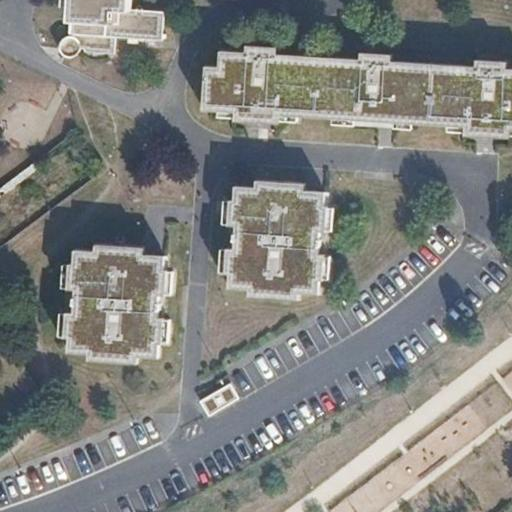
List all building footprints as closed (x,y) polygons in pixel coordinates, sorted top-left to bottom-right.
[(69,0),(66,50),(63,54),(62,57),(63,62),(66,66),(71,66),(75,65),(78,62),(79,59),(79,57),(79,55),(77,53),(83,53),(85,56),(113,58),(114,40),(159,43),(161,15),(130,13),(130,0),(69,0)] [(474,65),(433,62),(390,60),(390,53),(360,51),(359,60),(274,55),(274,47),(244,45),(244,54),(219,53),(218,70),(205,69),(203,111),(236,112),(279,114),(357,119),(357,111),(386,112),(386,120),(464,124),(508,126),(511,126),(511,65),(506,66),(507,57),(475,55),(474,65)] [(386,112),(357,111),(357,119),(386,120),(386,112)] [(279,114),(236,112),(236,123),(278,126),(279,114)] [(464,132),(507,135),(508,126),(464,124),(464,132)] [(248,292),(248,300),(294,303),(295,295),(320,296),(321,281),(325,281),(327,254),(319,254),(320,232),(327,233),(329,209),(323,209),(324,197),(303,195),(304,187),(255,183),(253,189),(232,187),(231,199),(223,199),(221,230),(233,230),(232,249),(222,249),(220,274),(227,274),(226,291),(248,292)] [(59,340),(65,341),(65,353),(86,353),(86,363),(135,365),(135,355),(156,356),(157,343),(163,343),(163,320),(157,319),(158,295),(164,295),(165,276),(159,275),(160,261),(137,260),(137,254),(98,253),(98,259),(77,258),(76,265),(64,265),(63,292),(72,292),(71,312),(60,311),(59,340)] [(0,406),(11,422),(35,403),(19,380),(0,394),(0,406)] [(203,400),(211,416),(243,398),(234,382),(203,400)] [(491,383),(333,511),(382,511),(511,407),(491,383)]
